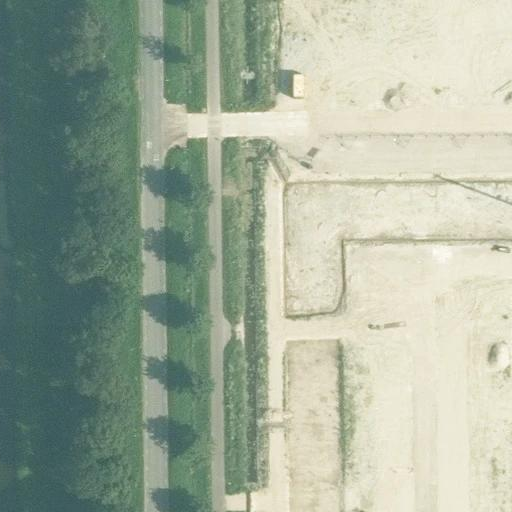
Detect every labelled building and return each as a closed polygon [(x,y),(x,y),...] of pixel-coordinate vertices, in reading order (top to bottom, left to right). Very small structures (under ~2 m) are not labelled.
[(332,182),(287,182),(287,312),(289,312),(332,312),(332,231),(361,231),(361,233),(511,233),(511,188),(350,189),(350,194),(332,194),(332,182)] [(472,296),(460,296),(460,304),(472,304),(472,296)] [(472,332),(460,332),(460,340),(472,340),(472,332)] [(472,340),(460,340),(461,348),(473,348),(472,340)] [(330,345),(290,346),(290,369),(330,368),(330,345)] [(380,360),(368,360),(368,368),(380,367),(380,360)] [(380,367),(368,368),(368,376),(380,376),(380,367)] [(330,368),(290,369),(290,390),(294,390),(330,390),(330,368)] [(473,375),(461,376),(461,384),(473,383),(473,375)] [(473,383),(461,384),(461,392),(473,391),(473,383)] [(330,390),(294,390),(295,412),(335,411),(334,390),(330,390)] [(380,403),(368,403),(369,411),(381,411),(380,403)] [(335,411),(295,412),(295,433),(335,433),(335,411)] [(381,411),(369,411),(369,419),(381,419),(381,411)] [(335,433),(295,433),(295,455),(331,454),(335,454),(335,433)] [(381,446),(369,446),(369,454),(381,454),(381,446)] [(295,455),(291,455),(291,477),(331,476),(331,454),(295,455)] [(381,454),(369,454),(369,462),(381,462),(381,454)] [(381,475),(369,476),(369,484),(381,483),(381,475)] [(331,476),(291,477),(292,499),(332,499),(331,476)]
